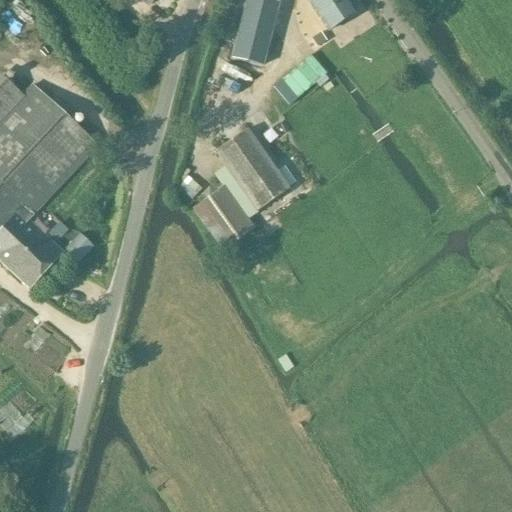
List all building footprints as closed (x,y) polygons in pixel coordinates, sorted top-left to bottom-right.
[(262,64),(280,1),(275,0),(246,0),(231,55),(262,64)] [(307,0),(328,31),(355,14),(346,0),(307,0)] [(323,44),(324,38),(321,33),(312,39),(317,47),(323,44)] [(6,78),(0,84),(0,245),(28,215),(31,218),(97,148),(32,86),(24,95),(6,78)] [(256,212),(288,190),(246,131),(215,153),(256,212)] [(221,251),(253,228),(224,188),(192,211),(221,251)] [(0,262),(10,272),(44,236),(34,226),(37,223),(31,218),(28,215),(0,245),(0,262)] [(79,235),(64,251),(78,264),(93,248),(79,235)] [(44,236),(10,272),(28,289),(62,253),(44,236)]
